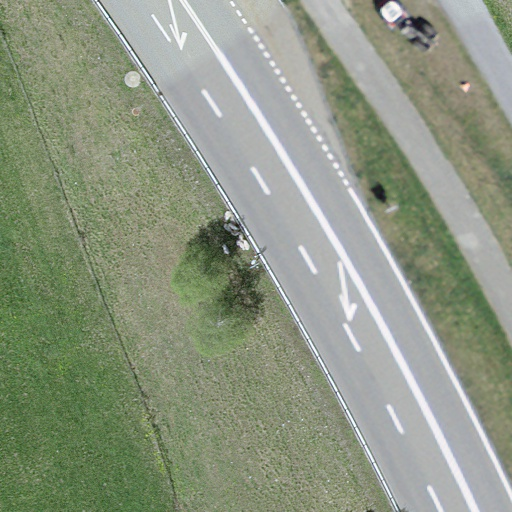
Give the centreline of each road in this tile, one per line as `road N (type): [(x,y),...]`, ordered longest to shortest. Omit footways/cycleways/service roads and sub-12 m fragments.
road 1 (primary): [(160,0),(321,253),(455,511)]
road 2 (unclassified): [(319,0),(511,317)]
